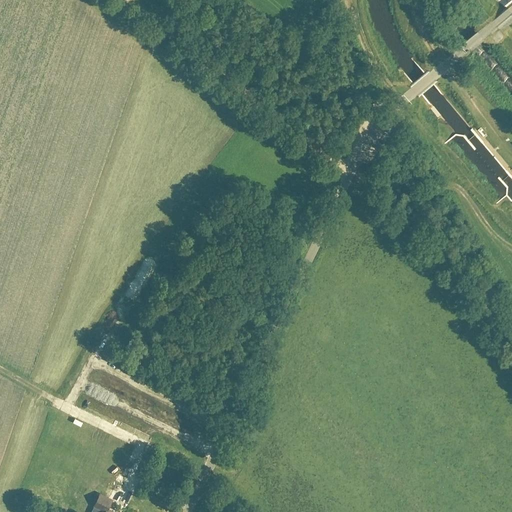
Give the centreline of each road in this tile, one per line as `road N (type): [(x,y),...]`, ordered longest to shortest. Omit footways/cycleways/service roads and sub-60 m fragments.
road 1 (unclassified): [(188,511),(370,137),(511,8)]
road 2 (track): [(129,0),(352,168)]
road 3 (track): [(0,369),(143,449),(132,481),(190,508)]
road 4 (track): [(226,431),(92,360),(65,408)]
